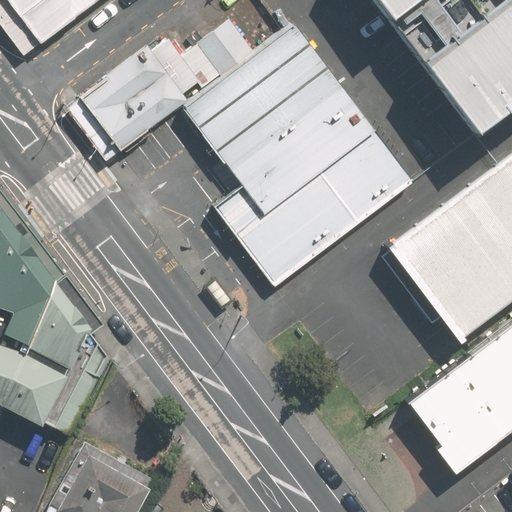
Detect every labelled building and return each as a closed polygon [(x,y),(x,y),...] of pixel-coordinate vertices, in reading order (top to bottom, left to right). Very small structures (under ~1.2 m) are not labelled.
[(7,0),(40,42),(92,0),(7,0)] [(511,0),(377,0),(395,21),(422,0),(511,0)] [(511,0),(509,0),(428,64),(482,134),(511,111),(511,0)] [(275,287),(411,184),(381,149),(291,28),(226,76),(182,17),(77,99),(119,152),(178,110),(237,190),(212,209),(241,245),(275,287)] [(511,147),(386,245),(457,337),(511,294),(511,147)] [(0,309),(2,311),(0,314),(0,337),(18,344),(47,284),(0,219),(0,309)] [(230,301),(215,281),(207,287),(222,307),(230,301)] [(12,433),(59,454),(103,363),(50,287),(2,394),(9,397),(2,413),(18,421),(12,433)] [(446,471),(511,420),(511,313),(400,399),(434,443),(428,448),(446,471)] [(129,511),(149,475),(80,438),(40,511),(42,511),(129,511)] [(511,467),(501,475),(511,489),(511,467)]
